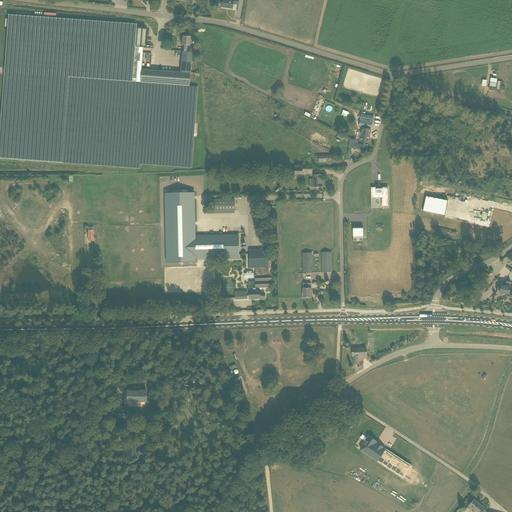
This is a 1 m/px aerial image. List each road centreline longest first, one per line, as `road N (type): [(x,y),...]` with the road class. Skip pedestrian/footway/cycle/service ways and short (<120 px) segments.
road 1 (primary): [(0,329),(342,319)]
road 2 (unclassified): [(342,319),(340,187),(348,171),(375,154),(393,76)]
road 3 (unclassified): [(393,76),(236,27),(161,15)]
road 4 (unclassified): [(334,390),(504,511)]
road 5 (unclassified): [(223,511),(275,433),(334,390)]
road 6 (unknown): [(247,473),(220,438),(143,382)]
road 7 (unclassified): [(26,0),(161,15)]
road 8 (unclassified): [(511,114),(393,76)]
road 9 (unclassified): [(393,76),(511,57)]
